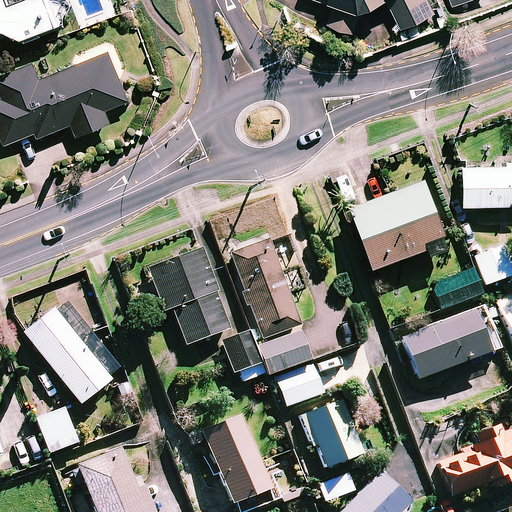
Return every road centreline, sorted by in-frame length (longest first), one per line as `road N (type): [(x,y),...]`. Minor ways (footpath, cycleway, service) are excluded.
road 1 (secondary): [(227,136),(156,178),(0,244)]
road 2 (secondary): [(511,52),(298,111)]
